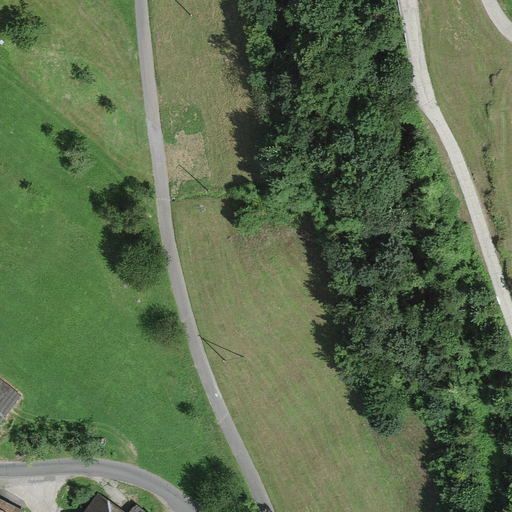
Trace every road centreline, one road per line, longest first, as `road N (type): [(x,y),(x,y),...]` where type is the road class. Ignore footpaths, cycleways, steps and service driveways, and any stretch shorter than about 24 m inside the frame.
road 1 (residential): [(260,511),(173,270),(140,0)]
road 2 (residential): [(511,320),(458,156),(419,77),(409,0)]
road 3 (residential): [(0,470),(126,470),(190,511)]
